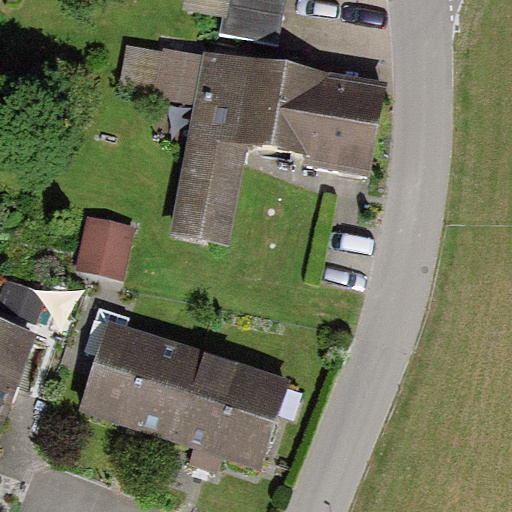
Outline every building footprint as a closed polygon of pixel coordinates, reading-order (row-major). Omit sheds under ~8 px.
[(233,14),(230,31),(283,40),(290,0),(191,0),(190,7),(233,14)] [(174,247),(230,257),(248,159),(264,72),(171,55),(160,112),(198,119),(174,247)] [(248,159),(372,181),(388,94),(264,72),(248,159)] [(112,329),(82,422),(266,481),(296,388),(112,329)] [(0,458),(41,346),(0,331),(0,458)]
